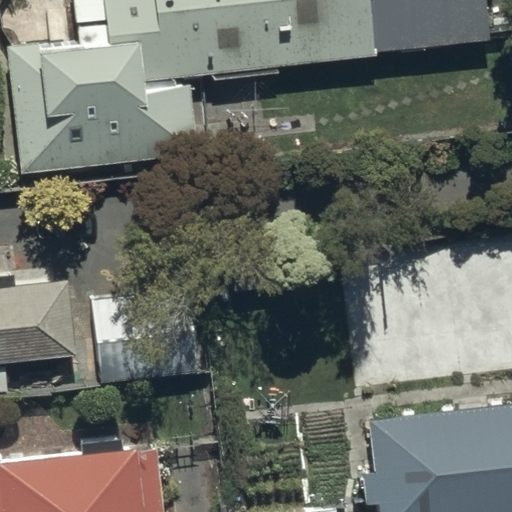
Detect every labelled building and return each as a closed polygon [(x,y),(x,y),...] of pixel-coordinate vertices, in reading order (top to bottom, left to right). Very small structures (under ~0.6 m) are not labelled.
[(485,0),(75,0),(81,52),(42,56),(41,50),(9,53),(21,179),(198,162),(191,84),(379,65),(378,59),(490,48),(485,0)] [(0,372),(79,365),(71,287),(17,292),(16,281),(0,282),(0,372)] [(171,299),(94,305),(101,386),(178,380),(171,299)] [(511,494),(511,374),(359,392),(365,446),(354,447),(358,480),(370,479),(373,510),(511,494)] [(0,401),(9,401),(8,375),(0,375),(0,401)] [(127,423),(125,412),(0,427),(0,511),(159,511),(149,420),(127,423)] [(244,511),(331,511),(330,486),(243,493),(244,511)]
